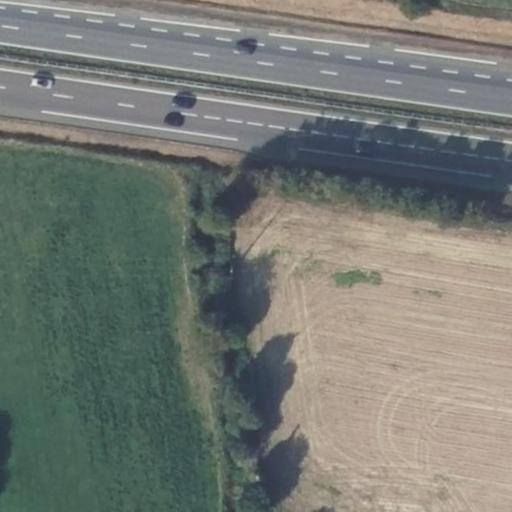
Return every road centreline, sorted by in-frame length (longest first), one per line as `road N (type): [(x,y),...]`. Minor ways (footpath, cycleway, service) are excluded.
road 1 (trunk): [(0,89),(511,162)]
road 2 (trunk): [(511,100),(0,27)]
